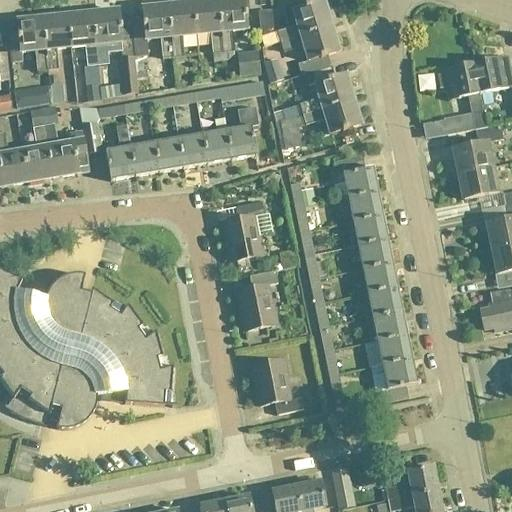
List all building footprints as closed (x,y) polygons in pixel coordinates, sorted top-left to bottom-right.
[(247,34),(245,14),(247,14),(249,12),(248,3),(246,1),(244,2),(244,1),(243,1),(243,0),(227,0),(227,1),(227,3),(217,4),(223,55),(233,54),(231,36),(247,34)] [(212,57),(223,55),(217,4),(192,7),(196,39),(210,37),(212,57)] [(282,11),(289,32),(262,40),(265,51),(281,46),(331,31),(324,5),(306,10),(304,4),(282,11)] [(192,7),(167,9),(173,61),(184,60),(182,40),(196,39),(192,7)] [(163,62),(173,61),(167,9),(143,12),(144,23),(132,24),(136,61),(148,60),(147,44),(161,43),(163,62)] [(92,17),(97,69),(109,67),(108,57),(122,56),(118,14),(92,17)] [(68,19),(71,52),(85,50),(87,70),(97,69),(92,17),(68,19)] [(43,22),(48,74),(58,73),(56,53),(71,52),(68,19),(43,22)] [(48,74),(43,22),(17,24),(18,35),(9,36),(12,66),(23,65),(22,56),(35,54),(37,75),(48,74)] [(331,31),(281,46),(284,56),(304,50),(308,64),(339,55),(331,31)] [(255,54),(235,55),(237,79),(258,78),(255,54)] [(133,61),(120,62),(123,99),(136,97),(133,61)] [(511,81),(508,61),(475,67),(481,97),(511,90),(511,81)] [(277,62),(264,66),(270,87),(283,84),(277,62)] [(481,97),(475,67),(437,75),(441,95),(447,94),(448,104),(467,100),(471,118),(472,118),(475,134),(487,132),(484,115),(485,115),(481,97)] [(303,118),(353,103),(346,79),(316,88),(320,103),(300,109),(303,118)] [(260,85),(238,89),(240,102),(262,98),(260,85)] [(56,111),(55,90),(20,92),(21,113),(56,111)] [(210,94),(194,97),(195,105),(211,103),(210,94)] [(186,98),(169,101),(171,109),(187,107),(186,98)] [(162,102),(145,105),(147,114),(163,111),(162,102)] [(353,103),(303,118),(306,129),(326,123),(331,139),(361,129),(353,103)] [(138,106),(121,109),(123,118),(139,115),(138,106)] [(239,132),(226,134),(231,164),(256,160),(251,130),(257,129),(254,112),(236,115),(239,132)] [(278,125),(284,153),(300,150),(294,121),(278,125)] [(216,136),(202,138),(207,168),(231,164),(226,134),(224,122),(214,124),(216,136)] [(86,158),(87,158),(101,156),(96,128),(81,130),(86,158)] [(54,129),(43,131),(53,181),(88,174),(81,138),(70,140),(71,146),(57,149),(54,129)] [(500,129),(487,132),(475,134),(478,148),(453,153),(459,178),(494,171),(489,146),(503,144),(500,129)] [(110,185),(135,180),(130,150),(127,130),(116,132),(120,152),(105,155),(110,185)] [(23,155),(29,185),(53,181),(43,131),(33,133),(36,152),(23,155)] [(0,138),(0,171),(4,190),(29,185),(23,155),(8,157),(4,137),(0,138)] [(202,138),(178,142),(183,172),(207,168),(202,138)] [(178,142),(154,146),(159,176),(183,172),(178,142)] [(154,146),(130,150),(135,180),(159,176),(154,146)] [(464,204),(499,197),(494,171),(459,178),(464,204)] [(343,179),(348,203),(378,197),(373,172),(343,179)] [(300,196),(291,198),(294,214),(303,212),(300,196)] [(349,212),(353,227),(383,220),(378,197),(348,203),(339,205),(340,213),(349,212)] [(251,267),(250,262),(264,259),(261,241),(258,241),(254,220),(264,217),(262,206),(236,211),(239,223),(224,225),(232,266),(237,265),(238,270),(241,272),(249,270),(251,267)] [(488,227),(493,253),(511,248),(511,208),(506,209),(505,210),(507,223),(488,227)] [(305,220),(296,222),(299,238),(308,236),(305,220)] [(353,227),(358,251),(388,244),(383,220),(353,227)] [(310,244),(301,246),(304,262),(313,260),(310,244)] [(358,251),(363,274),(393,268),(388,244),(358,251)] [(511,248),(493,253),(498,278),(511,275),(511,248)] [(314,268),(306,270),(309,286),(318,284),(314,268)] [(363,274),(368,298),(398,292),(393,268),(363,274)] [(39,428),(46,430),(46,428),(47,423),(56,425),(54,432),(57,433),(60,434),(64,434),(67,434),(70,433),(73,432),(76,431),(78,430),(81,428),(84,427),(86,425),(88,422),(90,420),(91,417),(93,414),(94,412),(95,409),(95,405),(95,402),(95,399),(124,397),(123,407),(163,410),(164,396),(169,397),(171,370),(159,374),(155,362),(161,361),(154,335),(154,336),(143,343),(136,333),(141,330),(126,308),(125,309),(125,308),(118,319),(109,312),(112,307),(90,292),(90,293),(89,297),(80,295),(84,279),(81,278),(77,278),(74,278),(71,278),(68,278),(65,279),(62,280),(59,282),(57,283),(54,285),(52,287),(50,290),(48,292),(46,295),(45,298),(44,301),(16,293),(20,284),(0,274),(0,376),(1,378),(0,379),(0,385),(11,401),(5,410),(4,409),(3,411),(7,414),(12,417),(17,420),(23,422),(28,424),(33,426),(39,428)] [(278,287),(275,274),(250,280),(252,291),(238,294),(246,335),(277,328),(273,310),(271,310),(267,289),(278,287)] [(319,292),(310,293),(314,310),(323,308),(319,292)] [(373,322),(403,316),(398,292),(368,298),(373,322)] [(511,295),(509,296),(511,304),(488,308),(489,312),(480,314),(484,332),(493,331),(494,335),(511,331),(511,295)] [(324,315),(315,317),(319,333),(327,331),(324,315)] [(373,322),(378,346),(408,340),(403,316),(373,322)] [(329,339),(320,341),(323,357),(332,355),(329,339)] [(378,346),(383,370),(413,364),(408,340),(378,346)] [(288,381),(284,363),(253,369),(261,410),(276,407),(278,418),(303,413),(300,401),(289,403),(285,381),(288,381)] [(334,363),(325,365),(328,381),(337,379),(334,363)] [(413,364),(383,370),(372,372),(374,381),(385,379),(388,393),(387,393),(387,394),(418,388),(413,364)] [(338,385),(329,387),(333,403),(342,401),(338,385)] [(410,487),(385,492),(387,504),(438,494),(433,470),(407,475),(410,487)] [(336,499),(350,496),(345,471),(331,473),(336,499)] [(320,485),(296,489),(300,511),(320,511),(325,511),(320,485)] [(300,511),(296,489),(273,494),(276,511),(300,511)] [(441,511),(438,494),(387,504),(388,511),(409,511),(414,511),(441,511)] [(250,511),(248,498),(225,503),(226,511),(250,511)] [(226,511),(225,503),(199,509),(199,511),(226,511)]
